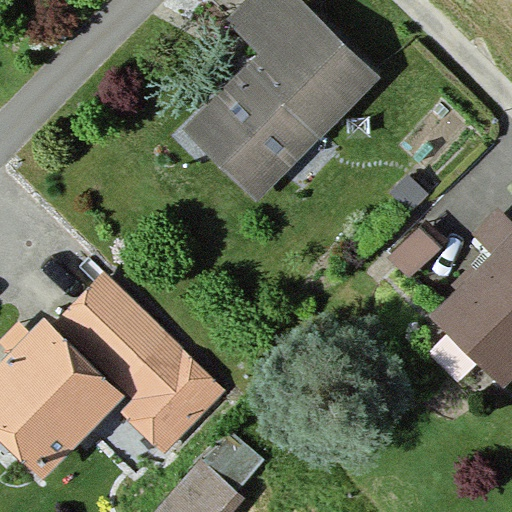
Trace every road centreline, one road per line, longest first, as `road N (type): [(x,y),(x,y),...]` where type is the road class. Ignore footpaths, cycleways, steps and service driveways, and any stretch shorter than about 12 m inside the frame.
road 1 (residential): [(0,132),(124,0)]
road 2 (residential): [(511,103),(408,0)]
